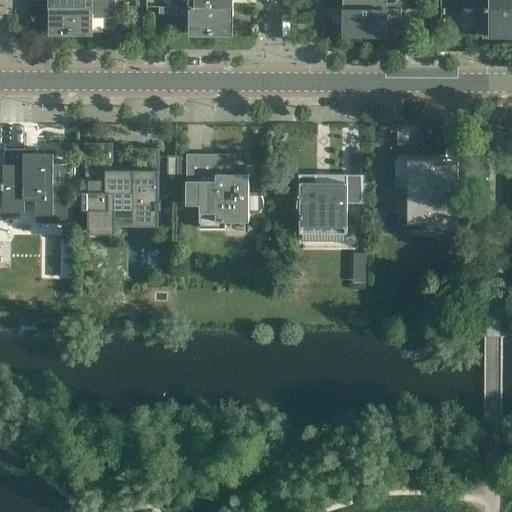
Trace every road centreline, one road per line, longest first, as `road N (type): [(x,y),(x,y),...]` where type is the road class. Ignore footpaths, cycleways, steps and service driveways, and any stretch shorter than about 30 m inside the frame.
road 1 (tertiary): [(0,83),(278,84)]
road 2 (tertiary): [(278,84),(511,85)]
